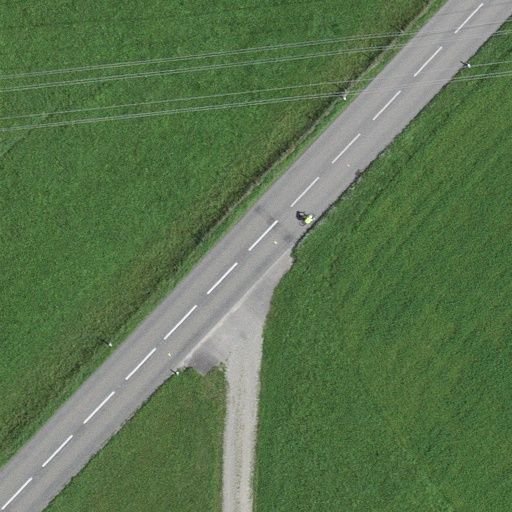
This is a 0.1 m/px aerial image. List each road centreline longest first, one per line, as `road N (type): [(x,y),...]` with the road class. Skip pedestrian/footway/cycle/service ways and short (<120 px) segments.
road 1 (tertiary): [(1,511),(488,0)]
road 2 (track): [(212,290),(239,329),(245,359),(241,511)]
